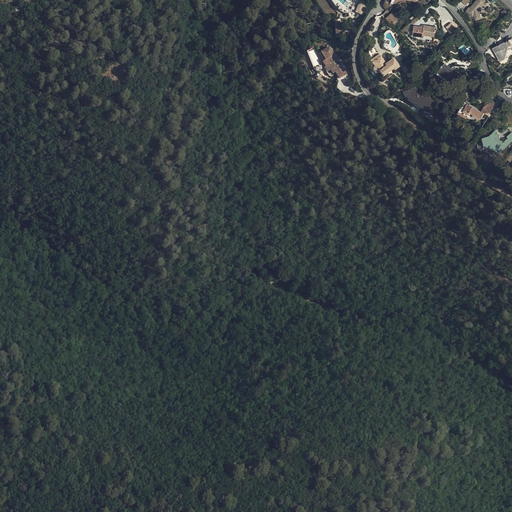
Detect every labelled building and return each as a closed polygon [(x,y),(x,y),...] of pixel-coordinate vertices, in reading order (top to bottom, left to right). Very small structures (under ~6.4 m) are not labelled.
[(469,7),(466,10),(472,16),(474,15),(475,20),(481,18),(479,13),(480,12),(481,11),(481,10),(480,8),(487,0),(486,0),(476,0),(470,7),(469,7)] [(361,3),(360,4),(354,11),(359,15),(365,7),(365,6),(365,5),(364,3),(363,2),(362,2),(361,3)] [(469,19),(472,16),(466,10),(463,14),(469,19)] [(391,13),(385,18),(392,26),(397,22),(391,13)] [(451,23),(446,27),(450,33),(456,29),(451,23)] [(435,26),(424,25),(424,27),(420,27),(414,26),(413,36),(423,37),(423,35),(434,36),(434,33),(436,33),(436,30),(435,30),(435,26)] [(511,37),(495,46),(496,47),(496,49),(494,50),(500,61),(505,58),(507,50),(511,47),(511,37)] [(339,79),(346,75),(332,45),(321,50),(325,59),(322,61),(329,74),(335,71),(339,79)] [(314,67),(319,64),(313,48),(307,51),(314,67)] [(374,58),(371,61),(369,62),(373,66),(372,67),(371,69),(371,70),(372,71),(373,73),(375,73),(378,73),(382,78),(390,72),(393,70),(394,71),(399,67),(393,59),(386,64),(378,55),(374,58)] [(391,74),(390,72),(382,78),(378,73),(375,73),(373,73),(372,71),(371,70),(371,69),(372,67),(373,66),(369,62),(367,63),(370,66),(369,68),(369,70),(369,71),(369,72),(370,74),(371,75),(372,75),(374,76),(375,76),(377,75),(381,81),(391,74)] [(463,76),(445,63),(438,72),(457,85),(463,76)] [(483,71),(480,68),(475,75),(479,77),(483,71)] [(433,101),(415,86),(404,93),(407,98),(425,112),(430,114),(433,101)] [(476,114),(482,117),(485,112),(490,114),(496,102),(492,100),(489,102),(485,105),(482,110),(464,101),(459,111),(461,111),(460,113),(463,114),(464,113),(474,119),(475,116),(476,114)] [(505,112),(502,109),(495,116),(499,120),(505,112)] [(490,134),(483,136),(484,144),(492,142),(496,147),(495,148),(498,151),(500,151),(503,148),(504,149),(511,141),(511,135),(511,134),(508,137),(508,138),(504,142),(502,140),(501,142),(498,138),(499,137),(497,135),(498,134),(494,130),(490,134)]
